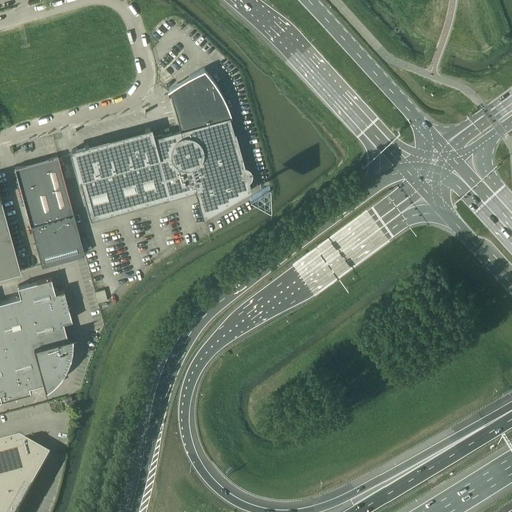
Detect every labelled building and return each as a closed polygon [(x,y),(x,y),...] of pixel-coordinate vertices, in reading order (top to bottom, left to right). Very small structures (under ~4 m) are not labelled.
[(199,70),(194,72),(189,75),(185,77),(180,80),(176,83),(171,87),(167,90),(168,91),(169,90),(171,95),(178,120),(180,128),(169,131),(168,129),(162,130),(163,132),(152,135),(150,127),(144,129),(94,143),(88,145),(88,144),(83,146),(77,148),(77,147),(71,149),(73,156),(90,218),(196,189),(203,215),(249,188),(247,179),(249,176),(250,173),(249,169),(247,167),(243,166),(229,115),(230,115),(231,117),(232,116),(230,111),(228,106),(226,102),(224,97),(222,93),(219,88),(216,84),(214,79),(211,75),(207,71),(204,67),(199,70)] [(57,155),(15,167),(15,168),(36,245),(41,264),(69,257),(84,253),(61,168),(57,155)] [(0,275),(20,270),(0,195),(0,275)] [(55,291),(51,276),(17,285),(19,295),(0,300),(0,396),(1,398),(0,398),(0,399),(31,390),(30,390),(29,385),(43,381),(44,386),(45,385),(46,387),(50,384),(55,379),(59,375),(63,369),(66,364),(68,361),(69,358),(71,352),(71,350),(72,345),(72,343),(72,338),(72,336),(72,334),(72,333),(67,335),(63,321),(72,318),(72,317),(71,317),(64,291),(64,289),(64,288),(55,291)] [(40,458),(17,445),(0,449),(0,511),(19,511),(30,492),(48,462),(40,458)]
